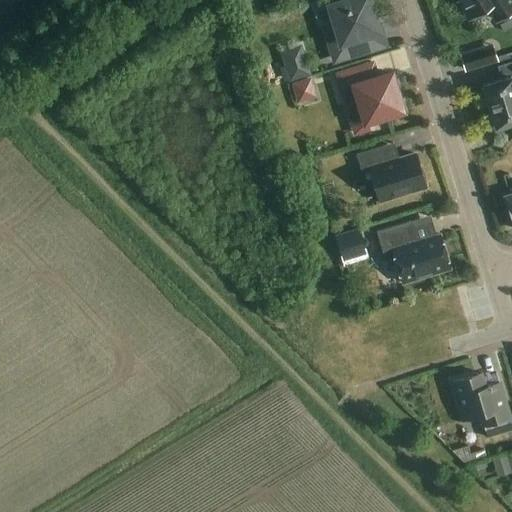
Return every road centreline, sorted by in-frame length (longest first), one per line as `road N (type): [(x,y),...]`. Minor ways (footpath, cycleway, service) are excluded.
road 1 (track): [(21,102),(434,511)]
road 2 (residential): [(409,0),(481,245),(505,269)]
road 3 (track): [(170,0),(21,102)]
